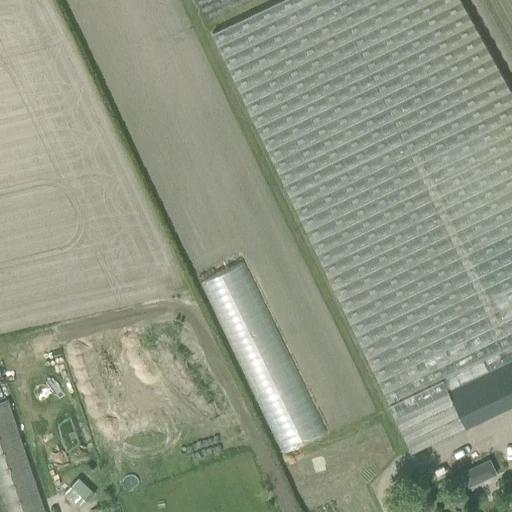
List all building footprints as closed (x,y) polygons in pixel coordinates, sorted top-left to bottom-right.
[(412,452),(466,427),(511,405),(511,91),(461,0),(283,0),(213,34),(390,404),(412,452)] [(319,436),(248,261),(206,278),(277,452),(319,436)] [(0,402),(0,494),(5,511),(43,511),(7,400),(0,402)] [(490,459),(483,463),(490,478),(497,474),(490,459)] [(65,495),(70,499),(73,501),(87,485),(79,478),(64,494),(65,495)] [(461,508),(467,507),(470,501),(468,495),(462,493),(457,495),(454,500),(456,506),(461,508)]
